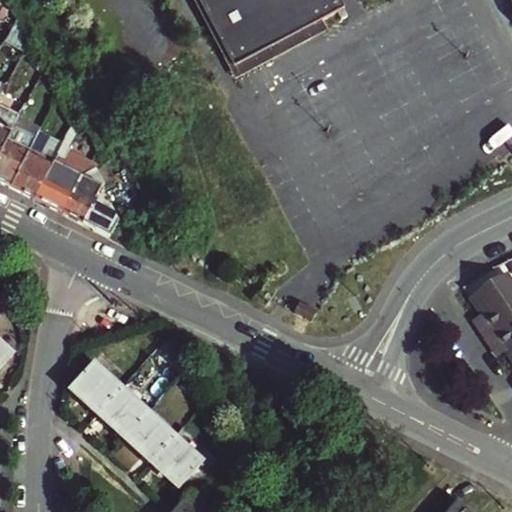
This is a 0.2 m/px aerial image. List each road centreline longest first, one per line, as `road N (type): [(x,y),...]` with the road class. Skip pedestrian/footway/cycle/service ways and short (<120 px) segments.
road 1 (tertiary): [(77,253),(362,391)]
road 2 (residential): [(77,253),(47,349),(39,511)]
road 3 (tertiary): [(362,391),(421,277),(454,246),(511,216)]
road 4 (unknown): [(511,444),(501,397),(432,265)]
road 5 (tertiary): [(362,391),(511,467)]
